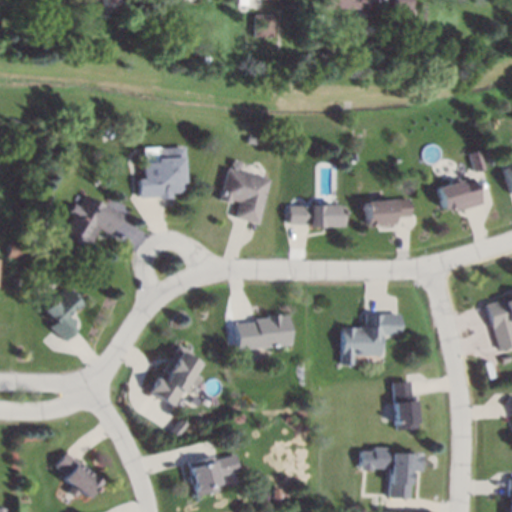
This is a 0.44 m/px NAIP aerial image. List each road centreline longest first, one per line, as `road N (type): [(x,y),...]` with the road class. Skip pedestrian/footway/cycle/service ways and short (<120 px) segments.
road 1 (residential): [(94,382),(149,299),(207,269),(432,270),(511,244)]
road 2 (residential): [(460,511),(460,390),(432,270)]
road 3 (residential): [(94,382),(142,479),(143,511)]
